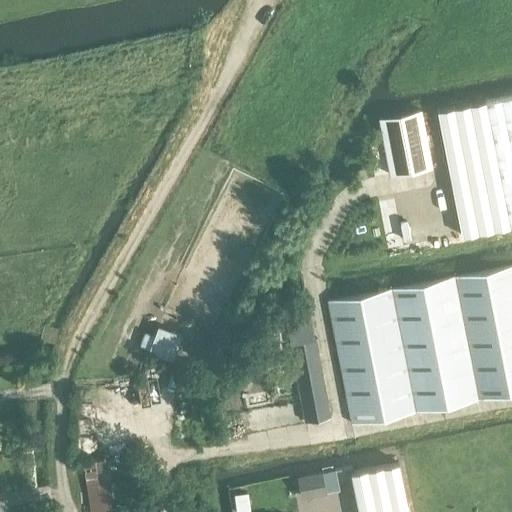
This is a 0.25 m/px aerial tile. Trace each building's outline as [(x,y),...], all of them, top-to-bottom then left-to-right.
[(511,91),(438,106),(462,233),(511,223),(511,91)] [(390,173),(430,165),(419,109),(379,117),(390,173)] [(351,422),(511,390),(511,263),(327,300),(351,422)] [(305,421),(328,416),(313,337),(314,337),(310,315),(286,320),(305,421)] [(170,329),(159,356),(172,360),(173,358),(182,333),(170,329)] [(143,330),(138,344),(148,348),(154,334),(143,330)] [(147,511),(140,454),(84,460),(90,511),(147,511)] [(407,511),(398,460),(351,470),(359,511),(407,511)] [(301,495),(338,488),(334,469),(297,476),(301,495)] [(236,511),(249,509),(245,491),(233,494),(236,511)]
